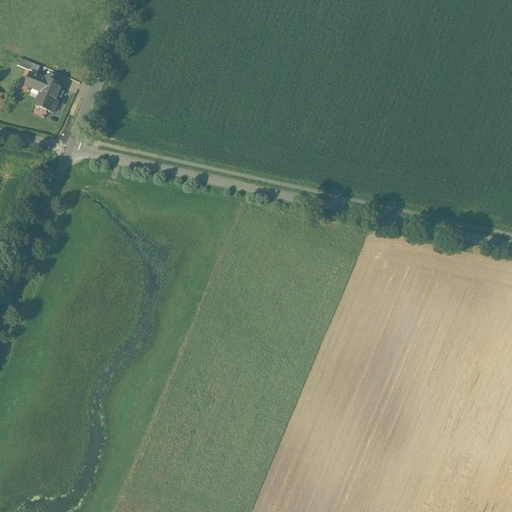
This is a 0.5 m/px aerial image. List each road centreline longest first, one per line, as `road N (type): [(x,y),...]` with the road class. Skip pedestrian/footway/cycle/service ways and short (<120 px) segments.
road 1 (unclassified): [(511,248),(67,149)]
road 2 (unclassified): [(0,315),(67,149)]
road 3 (unclassified): [(67,149),(129,0)]
